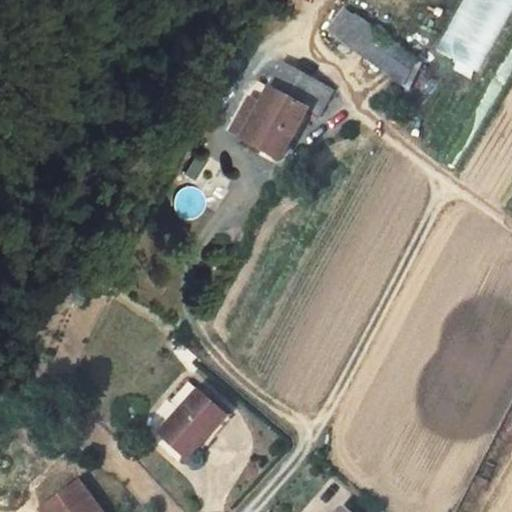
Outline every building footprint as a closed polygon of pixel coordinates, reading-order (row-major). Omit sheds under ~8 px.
[(511,0),(461,0),(435,53),(478,74),(511,7),(511,0)] [(355,14),(345,7),(329,30),(339,37),(355,14)] [(393,42),(355,14),(339,37),(377,65),(393,42)] [(414,57),(398,46),(382,68),(401,81),(414,57)] [(318,115),(332,89),(282,62),(260,103),(241,138),(278,157),(304,108),(318,115)] [(249,97),(230,132),(241,138),(260,103),(249,97)] [(196,389),(188,382),(171,400),(180,408),(196,389)] [(224,413),(196,389),(180,408),(159,431),(188,457),(209,434),(207,432),(224,413)] [(230,419),(224,413),(207,432),(209,434),(213,438),(230,419)] [(134,458),(118,440),(112,444),(128,462),(134,458)] [(187,511),(147,469),(138,478),(169,511),(187,511)] [(43,509),(45,511),(101,511),(79,482),(43,509)]
